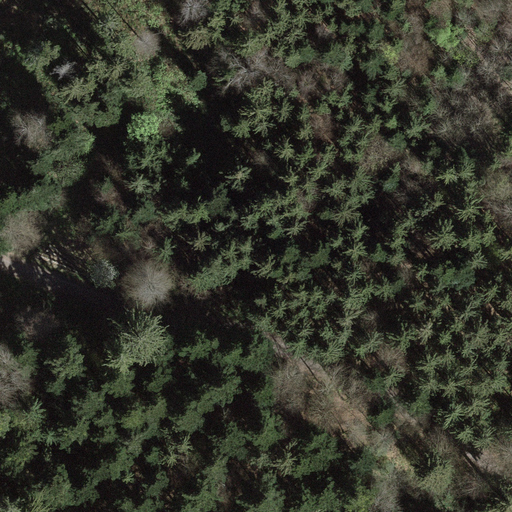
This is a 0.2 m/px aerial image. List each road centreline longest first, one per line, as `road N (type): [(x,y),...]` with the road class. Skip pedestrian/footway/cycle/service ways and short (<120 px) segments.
road 1 (track): [(0,264),(99,303),(239,336),(319,365),(511,481)]
road 2 (track): [(511,233),(332,289),(153,318)]
road 3 (track): [(0,250),(48,281),(47,303),(0,374)]
